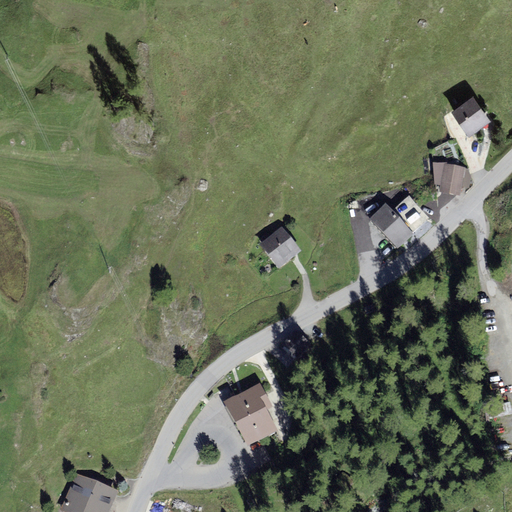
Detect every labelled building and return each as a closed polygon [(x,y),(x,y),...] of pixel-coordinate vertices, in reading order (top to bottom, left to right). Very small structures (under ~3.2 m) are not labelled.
[(476,97),(455,111),(472,135),(493,121),(476,97)] [(462,200),(466,172),(436,166),(437,188),(443,188),(442,195),(462,200)] [(415,238),(388,208),(371,224),(398,254),(415,238)] [(285,231),(262,249),(281,273),(304,255),(285,231)] [(311,348),(298,336),(284,351),(297,363),(311,348)] [(262,388),(226,408),(250,451),(280,435),(266,411),(273,407),(262,388)] [(113,511),(120,494),(78,477),(63,511),(113,511)]
